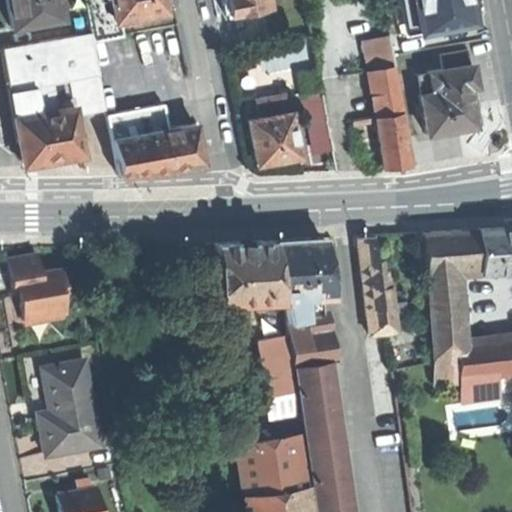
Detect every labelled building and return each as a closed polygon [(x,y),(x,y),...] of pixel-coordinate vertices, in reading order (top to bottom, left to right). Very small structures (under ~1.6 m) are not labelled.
[(5,0),(10,25),(59,15),(55,0),(5,0)] [(126,33),(123,18),(114,20),(113,15),(99,9),(97,0),(82,0),(87,28),(90,40),(126,33)] [(123,18),(162,11),(159,0),(109,0),(113,15),(114,20),(123,18)] [(265,0),(220,0),(222,11),(226,10),(227,15),(267,8),(265,0)] [(396,0),(399,11),(406,11),(409,32),(471,20),(466,0),(396,0)] [(0,44),(0,55),(20,52),(24,76),(94,62),(90,40),(87,28),(0,44)] [(362,63),(388,60),(385,33),(359,36),(362,63)] [(432,53),(435,69),(464,64),(461,48),(432,53)] [(0,55),(0,60),(10,116),(31,112),(24,76),(20,52),(0,55)] [(94,62),(24,76),(31,112),(38,111),(36,100),(50,97),(52,108),(70,105),(73,120),(104,113),(94,62)] [(451,128),(478,123),(467,63),(464,64),(435,69),(424,71),(427,90),(413,92),(420,134),(451,128)] [(367,71),(373,115),(397,112),(390,67),(367,71)] [(410,74),(413,92),(427,90),(424,71),(410,74)] [(253,100),(256,118),(287,113),(284,95),(253,100)] [(10,116),(20,165),(46,160),(79,153),(73,120),(70,105),(52,108),(50,97),(36,100),(38,111),(31,112),(10,116)] [(161,103),(131,108),(135,134),(145,132),(144,128),(165,125),(161,103)] [(131,108),(104,113),(114,167),(115,177),(152,171),(145,132),(135,134),(131,108)] [(381,167),(405,164),(397,112),(373,115),(381,167)] [(246,120),(254,163),(277,159),(295,156),(287,113),(256,118),(246,120)] [(144,128),(145,132),(152,171),(201,162),(197,142),(193,120),(165,125),(144,128)] [(511,224),(501,226),(475,228),(478,272),(498,270),(498,272),(511,271),(511,268),(511,224)] [(475,228),(459,229),(462,273),(478,272),(475,228)] [(459,229),(421,232),(424,276),(451,274),(462,273),(459,229)] [(362,235),(355,235),(367,334),(394,331),(387,272),(382,272),(380,259),(374,260),(370,234),(362,235)] [(294,238),(271,240),(279,299),(300,297),(329,295),(321,237),(294,238)] [(239,241),(213,242),(215,304),(279,299),(271,240),(239,241)] [(17,303),(20,321),(41,317),(41,315),(62,311),(58,291),(63,290),(59,268),(38,272),(34,254),(4,260),(10,291),(15,290),(19,290),(21,302),(17,303)] [(457,341),(451,274),(424,276),(430,343),(457,341)] [(302,317),(300,297),(279,299),(282,319),(302,317)] [(305,315),(307,333),(328,330),(325,312),(305,315)] [(330,345),(328,330),(307,333),(309,348),(330,345)] [(327,361),(332,360),(330,345),(309,348),(307,333),(285,336),(290,366),(292,366),(327,361)] [(255,358),(285,353),(281,334),(252,339),(255,358)] [(511,334),(482,339),(487,377),(511,372),(511,334)] [(482,339),(457,341),(458,380),(487,377),(482,339)] [(458,380),(457,341),(430,343),(433,382),(458,380)] [(286,362),(285,353),(255,358),(256,367),(286,362)] [(43,455),(96,445),(80,361),(39,369),(47,411),(35,414),(38,427),(43,455)] [(296,391),(331,386),(327,361),(292,366),(296,391)] [(288,376),(286,362),(256,367),(259,381),(288,376)] [(291,390),(288,376),(259,381),(261,395),(284,391),(291,390)] [(348,511),(331,386),(296,391),(313,511),(348,511)] [(285,400),(284,391),(261,395),(264,413),(273,412),(272,402),(285,400)] [(307,511),(297,435),(233,445),(242,511),(307,511)] [(96,511),(93,489),(53,496),(56,511),(96,511)]
